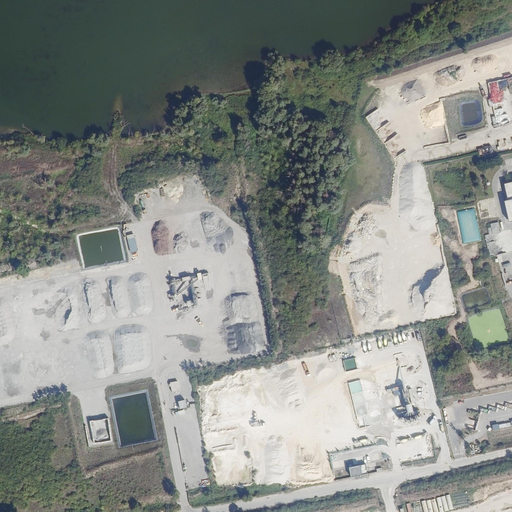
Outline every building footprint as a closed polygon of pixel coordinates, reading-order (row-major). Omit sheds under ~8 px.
[(428,111),(428,120),(435,120),(435,123),(437,123),(437,117),(441,117),(441,113),(443,113),(443,106),(437,106),(437,114),(433,114),(433,111),(428,111)] [(503,199),(508,220),(511,218),(511,178),(502,181),(506,198),(503,199)] [(127,235),(131,252),(138,250),(134,233),(127,235)] [(198,306),(195,287),(204,286),(203,281),(200,281),(200,283),(189,282),(202,279),(202,278),(201,272),(198,273),(198,277),(195,277),(188,276),(183,277),(182,280),(179,279),(174,280),(177,301),(177,300),(181,301),(182,301),(188,301),(189,306),(193,307),(198,306)] [(358,369),(355,357),(343,360),(346,371),(358,369)] [(361,380),(349,382),(359,427),(370,425),(361,380)] [(170,381),(171,392),(179,391),(179,381),(170,381)] [(393,391),(393,395),(401,393),(399,386),(387,389),(388,393),(393,391)] [(409,390),(411,403),(410,403),(409,398),(405,398),(408,413),(414,412),(413,404),(415,403),(414,395),(417,395),(416,388),(409,390)] [(181,409),(187,407),(185,399),(178,401),(181,409)] [(375,402),(370,402),(370,416),(380,415),(379,408),(375,408),(375,402)] [(398,418),(407,416),(405,406),(397,408),(398,418)]
